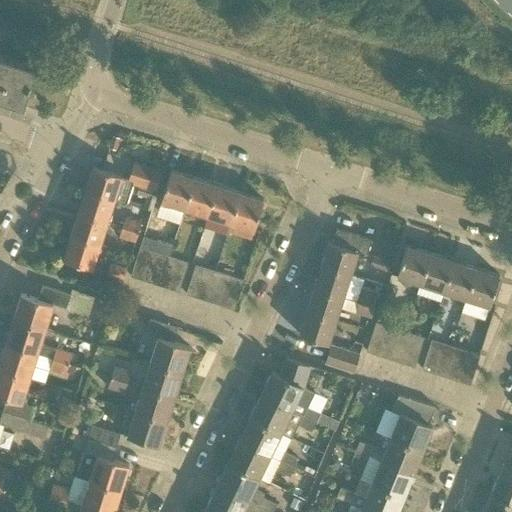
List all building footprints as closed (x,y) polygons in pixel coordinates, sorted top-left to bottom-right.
[(37,67),(2,55),(0,54),(0,97),(24,106),(37,67)] [(86,190),(115,199),(127,203),(133,184),(140,186),(156,192),(156,191),(162,173),(134,164),(130,178),(122,176),(122,175),(93,166),(86,190)] [(185,208),(195,177),(171,170),(161,201),(185,208)] [(208,216),(218,185),(195,177),(185,208),(208,216)] [(231,223),(241,192),(218,185),(208,216),(231,223)] [(140,186),(138,194),(147,196),(143,208),(151,210),(157,191),(156,191),(156,192),(140,186)] [(107,222),(115,199),(86,190),(78,212),(107,222)] [(241,192),(231,223),(254,230),(264,199),(241,192)] [(100,245),(107,222),(78,212),(71,235),(100,245)] [(123,227),(139,232),(142,222),(126,217),(123,227)] [(139,232),(123,227),(120,236),(136,241),(139,232)] [(322,262),(352,272),(358,252),(367,255),(372,240),(337,228),(333,242),(329,241),(322,262)] [(93,268),(100,245),(71,235),(64,259),(93,268)] [(421,283),(431,253),(407,245),(397,276),(421,283)] [(144,280),(153,251),(140,247),(131,276),(144,280)] [(154,283),(164,254),(153,251),(144,280),(154,283)] [(441,300),(444,291),(453,260),(431,253),(421,283),(418,293),(441,300)] [(167,287),(176,258),(164,254),(154,283),(167,287)] [(389,261),(373,255),(370,265),(386,270),(389,261)] [(176,258),(167,287),(179,291),(189,262),(176,258)] [(466,298),(476,267),(453,260),(444,291),(466,298)] [(344,296),(352,272),(322,262),(315,286),(344,296)] [(127,268),(111,263),(108,273),(124,278),(127,268)] [(197,297),(207,268),(196,264),(187,294),(197,297)] [(490,306),(490,305),(500,275),(476,267),(466,298),(490,306)] [(210,301),(219,272),(207,268),(197,297),(210,301)] [(222,305),(232,276),(219,272),(210,301),(222,305)] [(232,276),(222,305),(235,309),(244,280),(232,276)] [(14,318),(46,329),(54,303),(66,307),(71,294),(43,285),(38,299),(22,293),(14,318)] [(336,319),(344,296),(315,286),(307,310),(336,319)] [(361,292),(358,302),(375,307),(378,297),(361,292)] [(358,302),(355,312),(372,317),(375,307),(358,302)] [(329,343),(336,319),(307,310),(300,334),(329,343)] [(6,343),(38,353),(46,329),(14,318),(6,343)] [(151,362),(183,372),(191,347),(174,341),(178,328),(150,319),(146,333),(159,337),(151,362)] [(381,355),(390,326),(377,322),(367,351),(381,355)] [(393,359),(402,330),(390,326),(381,355),(393,359)] [(404,363),(413,334),(402,330),(393,359),(404,363)] [(404,363),(415,367),(424,337),(413,334),(404,363)] [(445,344),(439,342),(432,340),(423,369),(435,373),(445,344)] [(0,361),(0,367),(30,378),(38,353),(6,343),(0,361)] [(333,344),(326,363),(354,372),(360,353),(333,344)] [(435,373),(447,377),(457,347),(445,344),(435,373)] [(468,351),(457,347),(447,377),(458,380),(468,351)] [(53,358),(69,363),(73,353),(57,348),(53,358)] [(458,380),(471,384),(480,355),(468,351),(458,380)] [(53,358),(52,362),(50,368),(66,373),(67,372),(69,363),(53,358)] [(272,371),(261,394),(317,421),(316,422),(336,431),(340,422),(320,412),(327,398),(303,386),(310,365),(287,358),(281,375),(272,371)] [(183,372),(151,362),(143,386),(175,396),(183,372)] [(111,376),(128,381),(131,370),(115,365),(111,376)] [(23,402),(30,378),(0,367),(0,395),(7,398),(3,411),(31,420),(35,406),(23,402)] [(128,381),(111,376),(107,387),(124,393),(128,381)] [(175,396),(143,386),(135,410),(167,421),(175,396)] [(261,394),(250,417),(281,432),(280,434),(291,439),(298,424),(312,430),(316,422),(317,421),(261,394)] [(391,437),(423,450),(432,426),(429,424),(436,407),(399,395),(392,413),(400,416),(391,437)] [(159,446),(167,421),(135,410),(127,436),(159,446)] [(31,420),(3,411),(0,420),(0,423),(4,425),(27,432),(31,420)] [(270,455),(280,434),(281,432),(250,417),(239,440),(270,455)] [(89,438),(117,447),(121,434),(93,425),(89,438)] [(413,473),(423,450),(391,437),(385,451),(374,446),(360,441),(356,449),(413,473)] [(113,459),(117,447),(89,438),(85,451),(98,454),(89,480),(121,491),(130,465),(113,459)] [(295,467),(281,460),(270,455),(239,440),(229,462),(259,477),(270,482),(276,469),(290,476),(295,467)] [(511,447),(510,447),(501,471),(511,475),(511,447)] [(404,496),(413,473),(356,449),(352,459),(366,464),(360,478),(404,496)] [(281,460),(295,467),(299,458),(285,451),(281,460)] [(253,489),(259,477),(229,462),(218,485),(259,505),(273,511),(277,503),(263,496),(264,494),(253,489)] [(511,502),(511,475),(501,471),(491,494),(511,502)] [(376,511),(397,511),(404,496),(360,478),(355,493),(341,487),(337,496),(363,506),(376,511)] [(104,511),(114,511),(121,491),(89,480),(82,505),(104,511)] [(51,494),(67,499),(70,489),(54,484),(51,494)] [(272,511),(273,511),(259,505),(218,485),(207,507),(216,511),(242,511),(243,511),(245,511),(272,511)] [(63,509),(67,499),(51,494),(47,504),(63,509)] [(511,511),(511,502),(491,494),(483,511),(511,511)]
